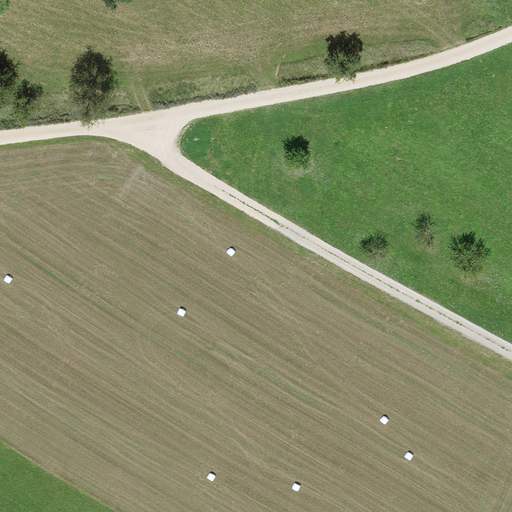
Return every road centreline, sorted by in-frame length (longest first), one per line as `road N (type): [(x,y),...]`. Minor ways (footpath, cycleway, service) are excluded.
road 1 (track): [(511,33),(433,65),(331,88),(122,126),(0,137)]
road 2 (track): [(511,357),(122,126)]
